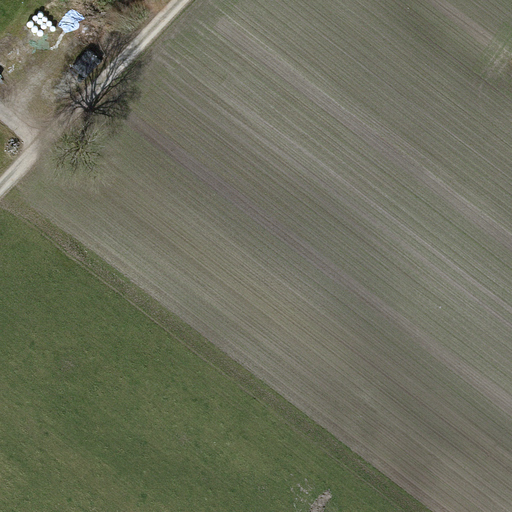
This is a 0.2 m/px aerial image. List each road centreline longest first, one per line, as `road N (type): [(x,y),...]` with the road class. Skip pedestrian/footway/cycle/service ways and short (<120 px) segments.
road 1 (track): [(21,166),(466,511)]
road 2 (track): [(0,188),(180,0)]
